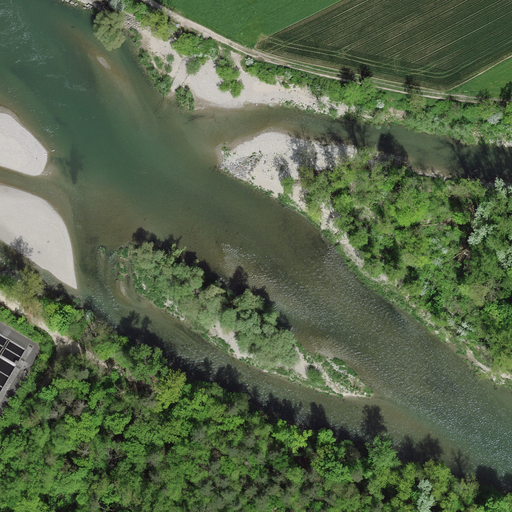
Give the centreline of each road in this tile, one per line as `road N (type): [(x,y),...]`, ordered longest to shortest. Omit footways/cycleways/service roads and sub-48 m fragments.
road 1 (track): [(145,0),(264,57),(407,92),(511,104)]
road 2 (track): [(70,339),(342,488),(405,511)]
road 3 (track): [(0,457),(70,339)]
